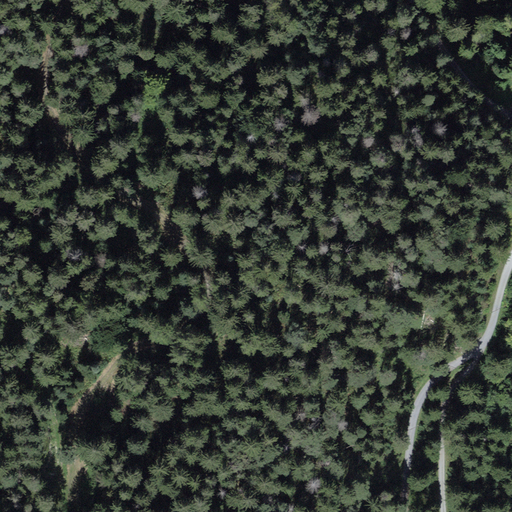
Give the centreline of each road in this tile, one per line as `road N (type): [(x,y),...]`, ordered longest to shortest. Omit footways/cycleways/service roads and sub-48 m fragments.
road 1 (track): [(66,0),(44,81),(52,112),(86,164),(161,213),(205,268),(211,291),(192,324),(135,346),(86,400),(74,425),(77,465),(68,485),(60,477),(51,407),(0,279)]
road 2 (track): [(405,511),(413,416),(424,390),(473,357)]
road 3 (track): [(444,511),(441,434),(451,393),(473,357)]
road 4 (track): [(511,116),(459,76),(410,0)]
